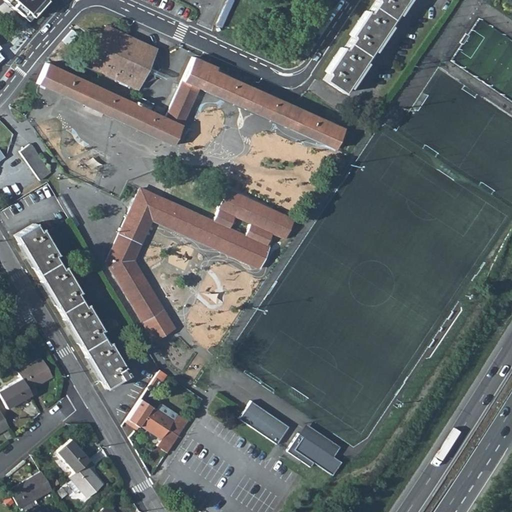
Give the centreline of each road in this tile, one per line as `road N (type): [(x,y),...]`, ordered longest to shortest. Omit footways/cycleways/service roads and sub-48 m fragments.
road 1 (residential): [(110,0),(291,77),(349,0)]
road 2 (trunk): [(511,349),(407,511)]
road 3 (residential): [(85,390),(160,511)]
road 4 (residential): [(0,90),(81,0)]
